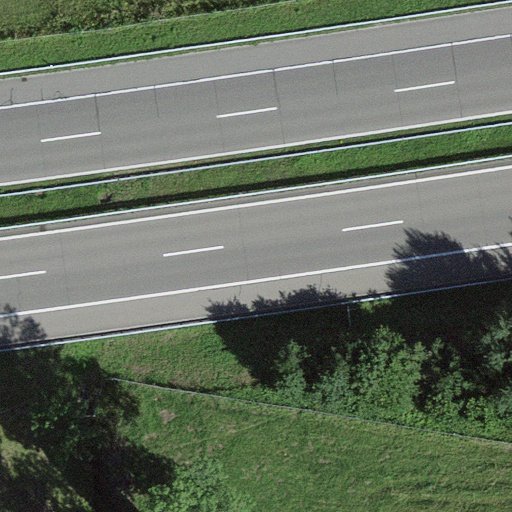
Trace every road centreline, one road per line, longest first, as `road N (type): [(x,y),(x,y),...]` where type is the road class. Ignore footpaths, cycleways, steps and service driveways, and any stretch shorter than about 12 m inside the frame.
road 1 (motorway): [(0,282),(511,209)]
road 2 (motorway): [(511,74),(0,147)]
